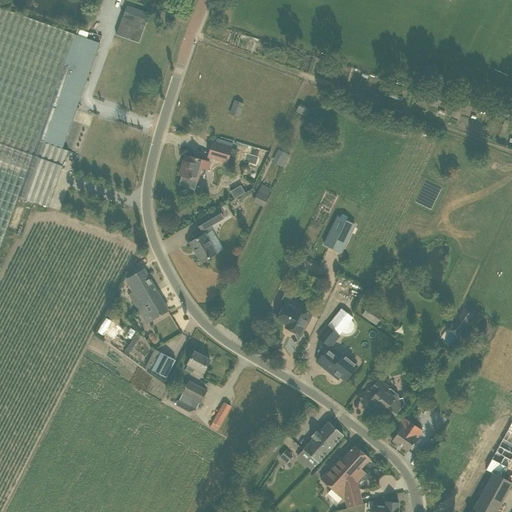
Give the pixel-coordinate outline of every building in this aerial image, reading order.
[(0,246),(17,196),(75,34),(0,7),(0,246)] [(147,19),(124,11),(116,34),(138,42),(147,19)] [(48,207),(53,193),(69,151),(62,148),(92,64),(87,63),(89,56),(94,58),(100,43),(75,34),(17,196),(48,207)] [(243,104),(234,100),(229,114),(239,117),(243,104)] [(232,147),(215,142),(212,141),(207,158),(227,164),(232,147)] [(278,150),(272,162),(284,168),(288,160),(290,156),(287,154),(278,150)] [(209,171),(211,163),(188,156),(185,166),(183,166),(180,175),(198,181),(202,169),(209,171)] [(262,184),(253,202),(263,207),(268,196),(271,189),(262,184)] [(239,196),(235,189),(231,191),(235,198),(239,196)] [(15,205),(7,228),(16,231),(24,208),(15,205)] [(221,213),(218,208),(196,221),(202,232),(225,218),(221,213)] [(324,245),(340,253),(355,224),(338,216),(324,245)] [(205,235),(190,243),(201,263),(216,254),(205,235)] [(142,301),(157,292),(144,269),(132,276),(138,288),(128,294),(136,307),(143,303),(142,301)] [(168,311),(161,299),(157,292),(142,301),(143,303),(136,307),(139,312),(141,311),(145,318),(149,316),(152,321),(168,311)] [(284,305),(277,320),(287,325),(285,327),(300,335),(306,323),(309,323),(313,315),(295,307),(293,312),(284,308),(285,305),(284,305)] [(353,318),(341,308),(327,325),(339,335),(342,332),(346,334),(351,333),(354,329),(354,324),(352,320),(353,318)] [(363,315),(376,323),(381,316),(368,308),(363,315)] [(463,331),(475,315),(465,308),(453,324),(463,331)] [(108,317),(99,328),(113,338),(122,327),(108,317)] [(341,336),(339,335),(327,325),(318,337),(331,348),(341,336)] [(468,335),(476,340),(480,334),(471,329),(468,335)] [(334,371),(345,381),(358,366),(343,355),(341,358),(329,348),(317,362),(332,374),(334,371)] [(176,359),(161,352),(151,370),(166,378),(176,359)] [(203,372),(210,360),(194,352),(188,364),(188,365),(186,369),(193,373),(195,368),(203,372)] [(380,378),(370,389),(376,394),(371,401),(384,411),(387,407),(396,415),(405,404),(404,397),(397,398),(387,390),(390,386),(380,378)] [(208,391),(189,381),(182,393),(201,403),(208,391)] [(224,403),(212,422),(220,427),(231,407),(224,403)] [(400,429),(398,432),(393,440),(408,451),(418,437),(417,437),(421,429),(404,418),(398,428),(400,429)] [(486,469),(493,473),(502,478),(511,459),(511,421),(511,422),(508,429),(486,469)] [(344,435),(329,422),(319,433),(316,431),(315,431),(316,432),(312,436),(312,435),(311,436),(314,438),(304,450),(318,463),(344,435)] [(355,488),(364,478),(358,472),(370,459),(356,447),(354,447),(353,448),(352,447),(350,449),(351,450),(343,459),(341,457),(321,479),(344,500),(345,499),(347,508),(357,506),(363,504),(359,492),(355,488)] [(285,449),(279,455),(286,461),(292,455),(285,449)] [(496,511),(511,483),(502,478),(493,473),(472,511),(496,511)] [(398,511),(399,507),(398,507),(399,502),(391,502),(386,501),(386,503),(386,506),(383,506),(373,505),(373,506),(372,511),(398,511)]
